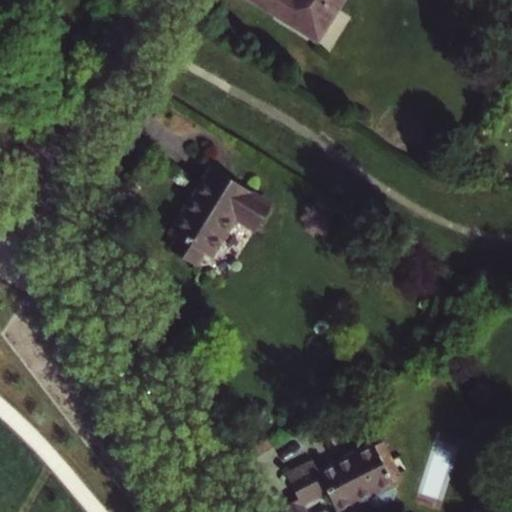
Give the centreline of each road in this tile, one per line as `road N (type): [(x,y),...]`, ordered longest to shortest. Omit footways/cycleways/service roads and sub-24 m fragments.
road 1 (residential): [(29,191),(100,303),(202,511)]
road 2 (residential): [(146,0),(29,191)]
